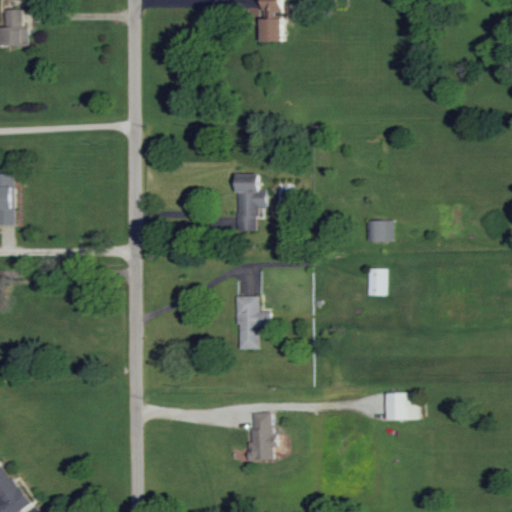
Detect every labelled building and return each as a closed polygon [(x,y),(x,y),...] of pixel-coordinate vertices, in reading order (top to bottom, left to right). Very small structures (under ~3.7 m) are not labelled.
[(284,2),(263,2),(263,42),(283,43),(284,2)] [(260,232),(259,208),(269,208),(269,190),(261,190),(261,175),(239,175),(239,232),(260,232)] [(280,214),(296,213),(295,187),(280,187),(280,214)] [(397,241),(396,220),(370,221),(371,242),(397,241)] [(372,296),(389,296),(389,269),(372,269),(372,296)] [(262,349),(261,327),(273,327),(273,312),(261,312),(261,296),(240,296),(240,349),(262,349)] [(420,419),(419,392),(389,392),(389,420),(420,419)] [(275,411),(255,412),(256,441),(251,441),(251,460),(276,459),(276,446),(275,411)] [(0,511),(20,511),(32,504),(0,457),(0,511)]
